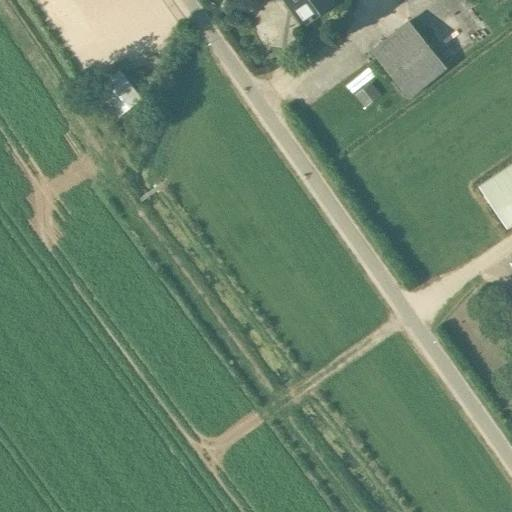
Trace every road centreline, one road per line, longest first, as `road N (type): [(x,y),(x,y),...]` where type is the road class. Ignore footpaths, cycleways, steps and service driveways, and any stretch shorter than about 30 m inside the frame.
road 1 (unclassified): [(511,470),(184,0)]
road 2 (track): [(118,208),(272,410)]
road 3 (track): [(0,55),(25,74),(118,208)]
road 4 (track): [(405,317),(272,410)]
road 5 (track): [(272,410),(157,511)]
